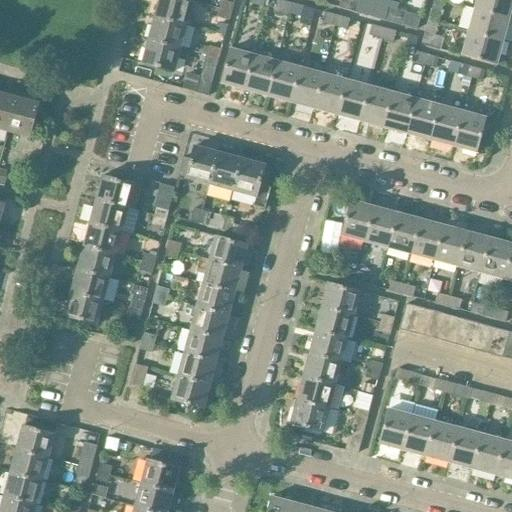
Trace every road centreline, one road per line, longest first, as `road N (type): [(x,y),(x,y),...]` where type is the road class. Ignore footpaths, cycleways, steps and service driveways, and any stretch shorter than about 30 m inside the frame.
road 1 (residential): [(236,447),(314,148)]
road 2 (residential): [(465,511),(236,447)]
road 3 (residential): [(236,447),(71,405),(87,343)]
road 4 (residential): [(314,148),(153,106),(137,165)]
road 5 (residential): [(505,199),(314,148)]
